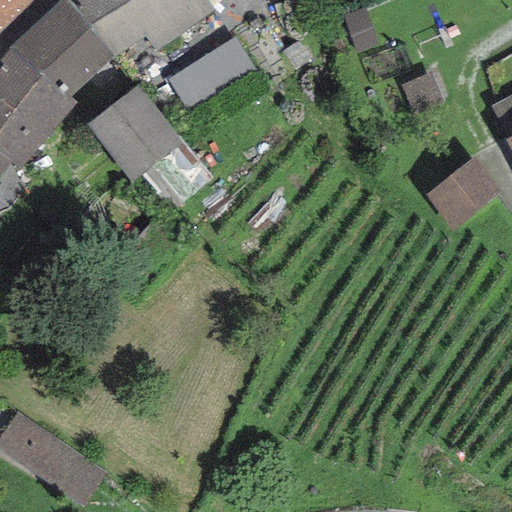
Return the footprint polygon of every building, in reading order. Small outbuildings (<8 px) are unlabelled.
[(0,0),(0,34),(34,0),(0,0)] [(61,0),(10,47),(69,99),(114,58),(69,0),(61,0)] [(69,0),(114,58),(145,37),(155,52),(214,11),(206,0),(69,0)] [(234,37),(166,79),(185,111),(254,69),(234,37)] [(69,99),(10,47),(0,62),(0,206),(21,169),(75,104),(69,99)] [(137,86),(88,125),(129,182),(183,144),(137,86)] [(511,94),(490,107),(508,139),(511,137),(511,94)] [(473,159),(425,195),(449,229),(498,194),(473,159)] [(104,474),(16,415),(0,437),(0,450),(82,506),(104,474)]
